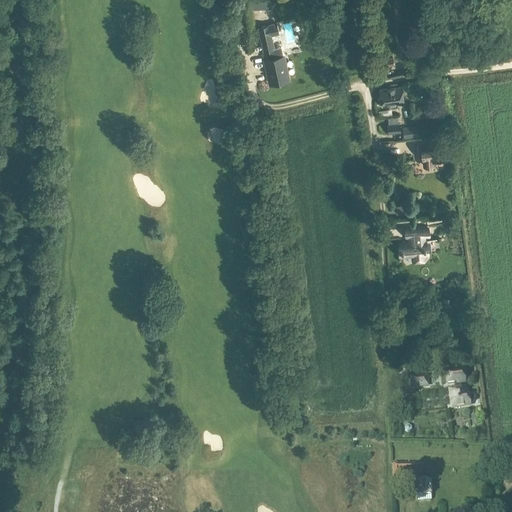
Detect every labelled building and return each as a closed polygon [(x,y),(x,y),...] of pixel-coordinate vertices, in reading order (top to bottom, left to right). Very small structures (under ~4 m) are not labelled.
[(270,26),(260,27),(263,51),(267,51),(269,50),(271,59),(269,59),(265,60),(270,83),(289,79),(284,56),(281,57),(280,49),(273,50),(271,35),(279,34),(277,24),(270,26)] [(393,57),(381,59),(382,67),(394,65),(393,57)] [(402,86),(379,90),(381,107),(404,103),(402,86)] [(400,123),(387,125),(389,134),(401,133),(400,123)] [(418,127),(402,129),(403,140),(419,137),(418,127)] [(421,150),(419,150),(420,161),(422,161),(423,166),(435,164),(441,163),(440,158),(444,158),(442,144),(421,146),(421,150)] [(415,163),(406,166),(411,181),(421,177),(415,163)] [(407,205),(396,207),(397,214),(408,213),(407,205)] [(410,242),(400,243),(401,257),(412,256),(412,260),(426,258),(426,254),(427,254),(426,248),(428,248),(428,246),(426,246),(426,240),(425,240),(424,235),(429,235),(428,226),(407,228),(406,228),(407,237),(408,237),(407,237),(409,237),(410,242)] [(463,372),(447,374),(448,384),(454,383),(455,384),(455,388),(455,390),(450,391),(452,408),(467,406),(469,406),(469,403),(473,403),(475,401),(474,398),(473,397),(468,397),(468,395),(466,395),(465,389),(460,390),(460,387),(460,386),(459,384),(464,383),(463,372)] [(428,374),(408,376),(410,389),(429,387),(428,374)] [(393,464),(393,485),(400,485),(400,473),(423,473),(427,473),(427,465),(423,465),(393,464)] [(431,482),(414,483),(414,490),(417,490),(417,497),(431,496),(431,482)]
